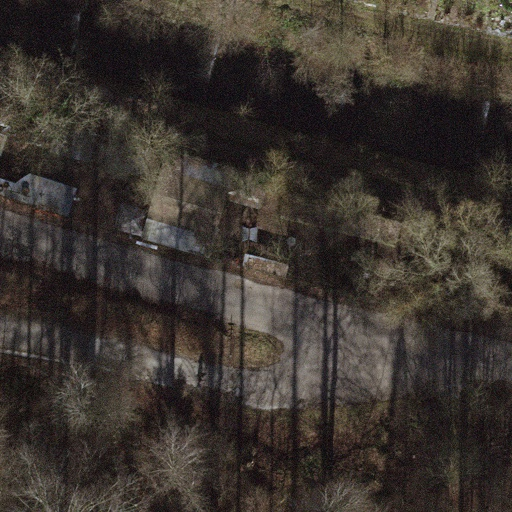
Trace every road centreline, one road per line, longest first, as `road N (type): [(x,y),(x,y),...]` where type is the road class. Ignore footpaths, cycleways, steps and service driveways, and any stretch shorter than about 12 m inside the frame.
road 1 (track): [(0,334),(269,396),(309,367),(324,325)]
road 2 (residential): [(0,229),(324,325)]
road 3 (residential): [(511,370),(324,325)]
